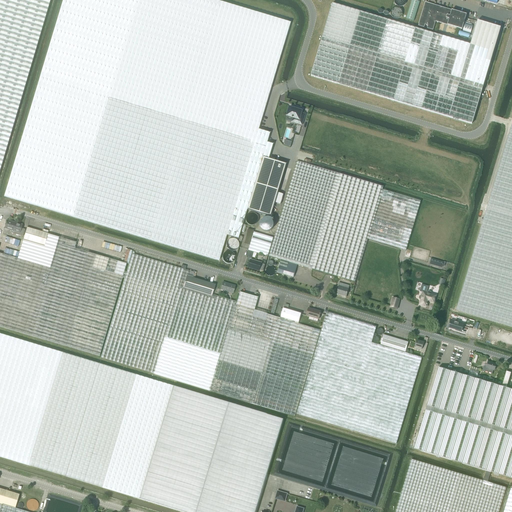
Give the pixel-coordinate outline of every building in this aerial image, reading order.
[(0,0),(0,169),(50,0),(0,0)] [(268,159),(272,144),(267,143),(270,133),(258,130),(290,23),(213,0),(62,0),(4,196),(219,261),(226,235),(238,239),(247,210),(263,157),(268,159)] [(427,28),(433,30),(435,21),(462,29),(466,15),(425,2),(418,26),(424,27),(425,25),(428,25),(427,28)] [(482,90),(494,52),(501,28),(477,21),(470,45),(451,39),(332,3),(311,76),(472,124),(482,90)] [(465,23),(463,31),(471,33),(473,26),(465,23)] [(289,107),(287,116),(292,117),(293,118),(291,122),(302,125),(305,114),(301,113),(301,111),(298,110),(296,110),(296,109),(295,109),(289,107)] [(511,123),(456,310),(511,326),(511,123)] [(310,127),(306,140),(326,146),(330,133),(310,127)] [(338,138),(334,151),(355,157),(358,144),(338,138)] [(368,143),(364,156),(384,162),(388,149),(368,143)] [(396,154),(392,168),(412,174),(416,160),(396,154)] [(247,210),(270,217),(286,164),(286,165),(286,164),(273,161),(274,160),(274,159),(271,158),(271,159),(271,160),(268,159),(263,157),(247,210)] [(288,262),(297,265),(354,282),(367,239),(382,190),(383,187),(340,174),(297,161),(269,256),(281,260),(279,266),(287,268),(288,262)] [(425,161),(421,174),(442,180),(446,167),(425,161)] [(454,170),(450,184),(470,190),(474,176),(454,170)] [(420,201),(382,190),(367,239),(405,250),(420,201)] [(21,229),(22,225),(6,221),(4,229),(12,231),(11,234),(22,237),(24,230),(21,229)] [(26,228),(23,239),(44,246),(47,234),(26,228)] [(248,229),(244,243),(250,244),(254,231),(248,229)] [(268,256),(273,238),(254,232),(248,251),(268,256)] [(44,246),(23,239),(17,259),(0,253),(0,326),(99,356),(123,272),(125,264),(74,249),(75,243),(47,234),(44,246)] [(185,276),(193,278),(194,273),(132,254),(100,358),(209,391),(295,416),(320,330),(298,324),(280,318),(254,310),(236,305),(234,305),(235,302),(212,295),(211,297),(182,288),(185,276)] [(429,264),(442,267),(443,262),(431,259),(429,264)] [(259,271),(262,263),(250,260),(248,268),(259,271)] [(294,278),(297,265),(288,262),(287,268),(279,266),(277,273),(294,278)] [(215,285),(193,278),(185,276),(182,288),(211,297),(212,295),(215,285)] [(220,290),(224,291),(223,294),(226,295),(227,292),(233,294),(235,287),(222,283),(220,290)] [(346,297),(348,289),(349,286),(338,283),(337,286),(339,287),(336,294),(346,297)] [(430,292),(428,291),(428,292),(427,292),(427,293),(423,292),(422,296),(421,296),(420,296),(419,296),(419,298),(419,299),(420,299),(421,299),(419,304),(426,307),(427,304),(427,303),(428,301),(433,302),(435,296),(430,294),(431,293),(430,293),(430,292)] [(239,292),(236,305),(254,310),(258,298),(239,292)] [(392,297),(390,307),(398,309),(400,299),(392,297)] [(283,308),(280,318),(298,324),(301,314),(283,308)] [(318,319),(320,312),(308,308),(306,316),(318,319)] [(405,352),(380,345),(372,342),(376,327),(327,312),(314,356),(296,414),(396,444),(422,358),(405,352)] [(461,332),(464,324),(455,322),(456,321),(451,319),(448,328),(461,332)] [(0,457),(100,487),(139,499),(183,511),(255,511),(283,419),(173,386),(137,376),(0,334),(0,457)] [(383,335),(380,345),(405,352),(408,342),(383,335)] [(422,350),(424,342),(416,340),(414,348),(422,350)] [(494,371),(496,364),(488,362),(486,367),(484,366),(482,370),(492,373),(493,370),(494,371)] [(511,389),(506,388),(502,387),(438,368),(414,449),(511,478),(511,389)] [(478,372),(470,369),(468,375),(476,377),(478,372)] [(506,371),(502,387),(506,388),(511,373),(506,371)] [(498,511),(506,488),(411,459),(395,511),(498,511)] [(0,505),(15,510),(15,508),(19,495),(0,489),(0,505)] [(277,491),(275,499),(285,502),(287,494),(277,491)]
